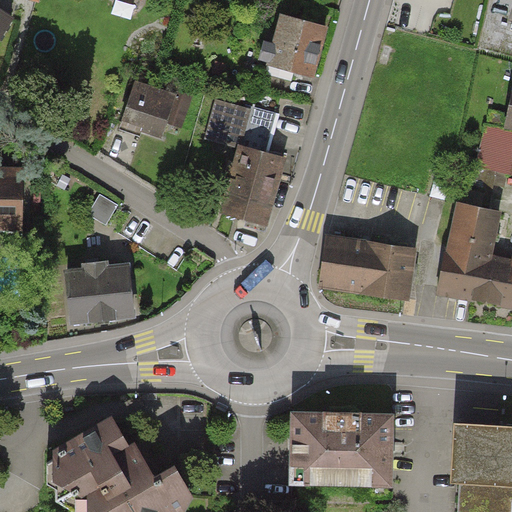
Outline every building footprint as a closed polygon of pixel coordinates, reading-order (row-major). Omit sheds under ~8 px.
[(0,37),(12,18),(0,10),(0,37)] [(314,76),(328,28),(284,16),(275,47),(265,44),(260,58),(270,61),(267,73),(291,79),(293,70),(314,76)] [(161,144),(178,97),(133,81),(117,128),(161,144)] [(239,147),(265,153),(275,116),(220,101),(210,139),(239,147)] [(479,163),(511,171),(511,127),(489,122),(479,163)] [(268,225),(285,159),(265,153),(239,147),(221,212),(268,225)] [(438,291),(511,307),(511,254),(491,250),(499,214),(487,212),(497,172),(467,165),(438,291)] [(0,228),(22,229),(23,169),(0,168),(0,228)] [(119,207),(101,196),(89,215),(107,226),(119,207)] [(406,298),(413,250),(329,239),(322,287),(406,298)] [(133,314),(127,261),(66,269),(73,322),(133,314)] [(393,488),(394,417),(294,414),(292,486),(393,488)] [(511,511),(511,418),(455,415),(451,476),(461,476),(459,511),(511,511)] [(127,449),(111,421),(56,453),(55,499),(77,511),(178,511),(190,494),(174,467),(155,478),(135,444),(127,449)]
